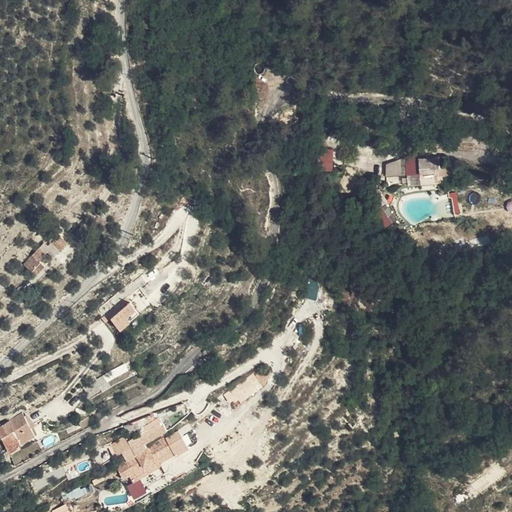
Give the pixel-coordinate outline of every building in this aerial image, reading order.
[(462,98),(473,102),(477,92),(467,87),(462,98)] [(316,149),(318,171),(334,170),(332,148),(316,149)] [(431,167),(439,166),(438,160),(438,157),(438,152),(429,153),(431,167)] [(447,173),(446,165),(439,166),(431,167),(429,153),(426,153),(404,159),(407,178),(419,175),(425,173),(426,178),(447,173)] [(382,209),(373,213),(381,229),(390,225),(382,209)] [(60,234),(52,243),(59,249),(67,241),(60,234)] [(59,249),(52,243),(49,241),(46,244),(40,239),(33,247),(35,249),(22,264),(30,272),(39,262),(38,261),(47,251),(53,256),(59,249)] [(39,262),(30,272),(34,276),(43,266),(39,262)] [(306,298),(316,300),(319,282),(309,281),(306,298)] [(133,314),(124,304),(107,318),(115,329),(133,314)] [(20,440),(32,430),(17,406),(0,418),(0,437),(9,450),(21,441),(20,440)] [(74,416),(78,420),(87,413),(84,409),(74,416)] [(349,417),(357,423),(363,416),(354,409),(349,417)] [(66,429),(78,420),(74,416),(63,425),(66,429)] [(116,451),(121,458),(116,461),(118,463),(111,467),(117,476),(123,472),(127,478),(153,462),(151,460),(168,449),(160,437),(153,441),(152,439),(130,453),(125,445),(116,451)] [(139,479),(127,487),(134,500),(147,493),(139,479)]
